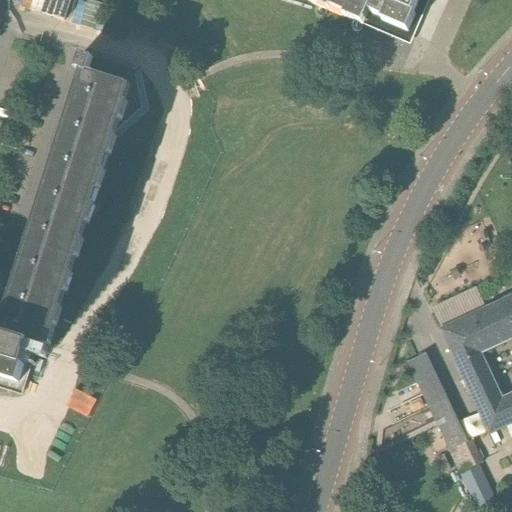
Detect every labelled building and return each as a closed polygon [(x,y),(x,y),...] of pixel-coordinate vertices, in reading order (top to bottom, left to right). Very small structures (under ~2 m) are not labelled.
[(317,0),(367,21),(370,14),(383,20),(382,22),(408,34),(416,16),(414,15),(420,0),(317,0)] [(45,347),(66,281),(127,86),(88,73),(92,59),(81,55),(76,71),(86,74),(9,318),(2,313),(3,307),(2,301),(1,296),(0,293),(0,378),(19,384),(24,366),(22,365),(29,342),(45,347)] [(100,62),(93,59),(91,67),(98,69),(100,62)] [(511,423),(511,297),(442,331),(489,432),(490,434),(511,423)] [(473,441),(467,443),(426,352),(408,360),(427,407),(428,407),(449,451),(460,474),(483,463),(473,441)] [(462,478),(477,509),(497,500),(482,468),(462,478)]
